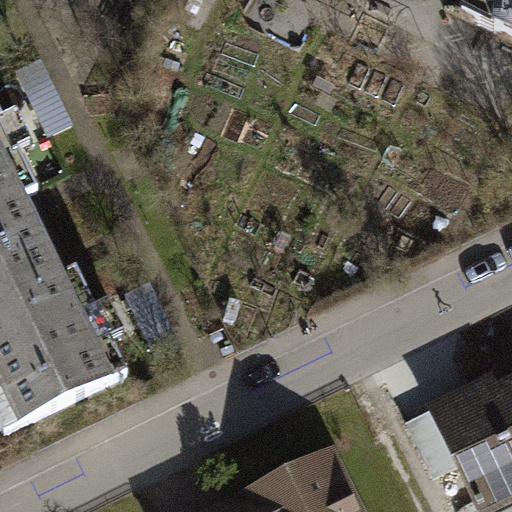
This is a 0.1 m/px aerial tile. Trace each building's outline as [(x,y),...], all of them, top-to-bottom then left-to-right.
[(511,0),(462,0),(462,22),(511,43),(511,0)] [(51,86),(40,91),(63,144),(74,140),(51,86)] [(117,404),(0,159),(0,427),(12,454),(117,404)] [(155,294),(144,299),(167,352),(178,348),(155,294)] [(511,511),(511,373),(374,438),(403,501),(455,478),(470,511),(511,511)] [(363,511),(338,458),(225,511),(363,511)]
